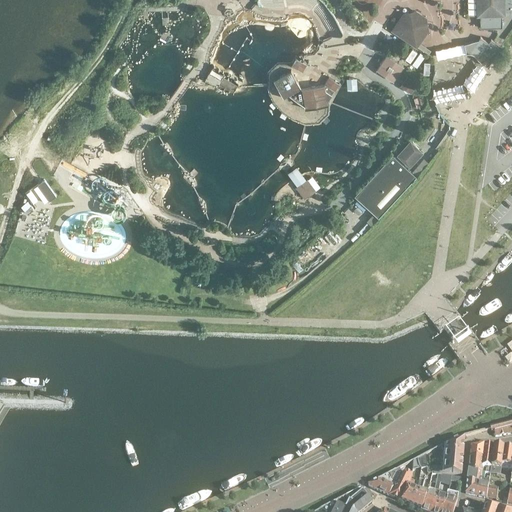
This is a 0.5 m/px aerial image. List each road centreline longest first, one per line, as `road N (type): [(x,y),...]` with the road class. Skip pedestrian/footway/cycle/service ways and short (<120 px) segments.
road 1 (track): [(0,241),(34,141),(130,0)]
road 2 (track): [(348,228),(315,269),(276,296),(255,303),(184,296)]
